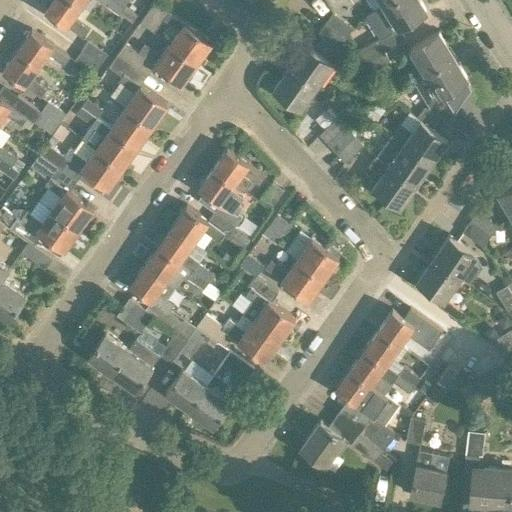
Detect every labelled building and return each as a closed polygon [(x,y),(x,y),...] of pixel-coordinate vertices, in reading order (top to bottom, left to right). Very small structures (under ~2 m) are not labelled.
[(73,17),(82,5),(74,0),(51,0),(44,10),(67,26),(67,25),(83,37),(89,29),(73,17)] [(74,0),(82,5),(85,0),(98,0),(119,14),(119,13),(132,23),(138,14),(125,5),(117,0),(74,0)] [(169,43),(197,63),(213,41),(155,0),(154,0),(140,21),(155,31),(163,19),(178,29),(169,43)] [(369,12),(384,36),(399,27),(427,10),(420,0),(387,0),(381,4),(369,12)] [(353,26),(333,12),(325,22),(345,36),(353,26)] [(338,47),(345,36),(325,22),(318,32),(338,47)] [(356,53),(362,64),(384,50),(405,37),(399,27),(384,36),(377,40),(356,53)] [(17,48),(40,65),(48,53),(64,64),(70,56),(53,46),(54,44),(44,37),(46,35),(39,30),(37,32),(31,28),(17,48)] [(423,72),(453,53),(439,30),(408,49),(423,72)] [(82,50),(102,64),(108,55),(88,40),(82,50)] [(182,84),(197,63),(169,43),(160,54),(141,41),(135,49),(125,42),(117,53),(148,74),(154,65),(182,84)] [(289,64),(318,85),(334,63),(304,42),(289,64)] [(31,77),(40,65),(17,48),(2,69),(25,86),(25,85),(41,96),(46,88),(31,77)] [(82,50),(75,60),(95,74),(102,64),(82,50)] [(390,61),(384,50),(362,64),(368,74),(390,61)] [(118,81),(134,92),(125,104),(153,125),(169,103),(141,83),(148,74),(117,53),(108,66),(122,75),(118,81)] [(437,95),(427,108),(448,123),(456,113),(455,112),(471,88),(466,79),(468,78),(453,53),(423,72),(437,95)] [(302,108),(318,85),(289,64),(272,87),(302,108)] [(0,120),(6,113),(21,123),(26,116),(33,122),(34,121),(51,134),(59,124),(41,111),(18,95),(12,104),(0,95),(0,120)] [(82,105),(98,116),(103,109),(87,97),(82,105)] [(41,111),(59,124),(66,113),(48,101),(41,111)] [(125,104),(110,125),(138,145),(153,125),(125,104)] [(76,113),(92,125),(98,116),(82,105),(76,113)] [(448,123),(427,108),(424,106),(417,117),(418,117),(410,129),(400,123),(392,133),(432,160),(447,138),(441,133),(448,123)] [(319,133),(320,135),(328,143),(346,125),(338,116),(319,133)] [(352,125),(360,130),(366,121),(358,116),(352,125)] [(138,145),(110,125),(95,147),(123,167),(138,145)] [(346,125),(328,143),(336,151),(354,134),(346,125)] [(376,155),(387,162),(386,163),(416,183),(432,160),(392,133),(391,133),(376,155)] [(336,151),(345,162),(364,144),(354,134),(336,151)] [(52,136),(47,143),(53,147),(57,140),(52,136)] [(65,155),(53,147),(47,143),(39,153),(63,170),(77,180),(83,170),(108,188),(123,167),(95,147),(86,159),(70,148),(65,155)] [(0,156),(12,165),(18,157),(0,144),(0,156)] [(212,167),(245,191),(253,179),(259,184),(266,174),(227,147),(212,167)] [(56,179),(63,170),(39,153),(31,166),(48,178),(51,175),(56,179)] [(367,164),(379,173),(370,185),(400,207),(416,183),(386,163),(373,154),(367,164)] [(0,156),(0,168),(14,178),(19,170),(12,165),(0,156)] [(12,165),(19,170),(20,170),(25,162),(18,157),(12,165)] [(237,201),(245,191),(212,167),(197,188),(220,203),(214,211),(231,223),(235,226),(243,215),(239,212),(243,206),(237,201)] [(95,207),(56,179),(51,175),(48,178),(45,184),(60,195),(51,208),(80,228),(95,207)] [(271,208),(284,190),(272,182),(259,200),(271,208)] [(511,216),(511,215),(511,183),(496,193),(511,216)] [(219,240),(223,234),(224,232),(208,221),(209,220),(186,203),(172,223),(195,240),(203,229),(219,240)] [(51,208),(42,222),(26,210),(20,218),(7,208),(0,216),(0,220),(5,224),(18,233),(25,222),(36,229),(36,230),(64,250),(80,228),(51,208)] [(470,219),(491,235),(498,224),(476,210),(470,219)] [(291,222),(278,212),(262,234),(276,243),(291,222)] [(462,230),(484,245),(491,235),(470,219),(462,230)] [(0,280),(3,277),(10,267),(0,259),(0,230),(5,224),(0,220),(0,280)] [(195,240),(172,223),(156,245),(208,282),(214,272),(199,261),(199,260),(187,252),(195,240)] [(235,226),(231,223),(224,232),(223,234),(244,249),(252,237),(235,226)] [(433,255),(462,276),(477,254),(448,234),(433,255)] [(339,256),(311,236),(305,245),(296,257),(324,277),(339,256)] [(29,241),(21,251),(46,269),(53,258),(29,241)] [(143,264),(175,286),(183,275),(186,278),(187,277),(203,288),(208,282),(156,245),(143,264)] [(239,265),(255,276),(263,265),(247,254),(239,265)] [(417,278),(445,300),(462,276),(433,255),(417,278)] [(309,299),(324,277),(296,257),(287,271),(270,259),(265,267),(280,278),(280,279),(309,299)] [(128,285),(151,300),(146,308),(153,313),(177,330),(187,337),(195,325),(170,308),(173,303),(166,298),(175,286),(143,264),(128,285)] [(27,294),(3,277),(0,280),(0,313),(7,319),(27,294)] [(511,310),(511,291),(507,284),(496,291),(509,312),(511,310)] [(267,297),(266,298),(251,287),(245,294),(253,300),(244,312),(281,339),(296,317),(267,297)] [(140,331),(153,313),(146,308),(129,296),(116,315),(140,331)] [(421,314),(414,323),(391,307),(377,327),(401,343),(409,332),(425,343),(430,336),(435,339),(442,329),(421,314)] [(229,317),(226,321),(223,325),(205,312),(195,325),(207,333),(219,342),(226,332),(236,339),(236,340),(265,361),(281,339),(244,312),(243,313),(251,318),(245,328),(229,317)] [(180,347),(192,355),(207,333),(195,325),(187,337),(180,347)] [(511,326),(497,337),(504,348),(511,342),(511,326)] [(386,364),(401,343),(377,327),(363,347),(386,364)] [(495,327),(480,335),(489,341),(500,334),(495,327)] [(112,371),(129,347),(106,330),(88,355),(112,371)] [(177,330),(160,354),(170,362),(180,347),(187,337),(177,330)] [(129,347),(112,371),(135,389),(160,355),(136,338),(129,347)] [(363,347),(349,367),(385,393),(394,381),(409,392),(415,384),(398,372),(386,364),(363,347)] [(247,378),(254,368),(230,350),(222,361),(247,378)] [(447,387),(459,370),(449,364),(437,380),(436,380),(425,396),(436,404),(447,387)] [(415,384),(420,376),(404,365),(398,372),(415,384)] [(189,408),(206,383),(183,367),(166,392),(189,408)] [(358,404),(372,413),(367,420),(359,432),(383,449),(396,432),(381,420),(395,400),(385,393),(349,367),(334,388),(357,405),(358,404)] [(423,382),(418,389),(425,394),(430,387),(423,382)] [(229,400),(206,383),(189,408),(212,425),(229,400)] [(421,443),(426,418),(412,415),(406,440),(421,443)] [(348,439),(319,419),(300,447),(325,464),(334,451),(338,454),(348,439)] [(482,453),(484,431),(469,429),(466,452),(482,453)] [(375,461),(383,449),(359,432),(350,443),(375,461)] [(449,455),(418,449),(409,493),(440,499),(449,455)] [(511,508),(511,496),(511,465),(475,463),(471,504),(511,508)]
